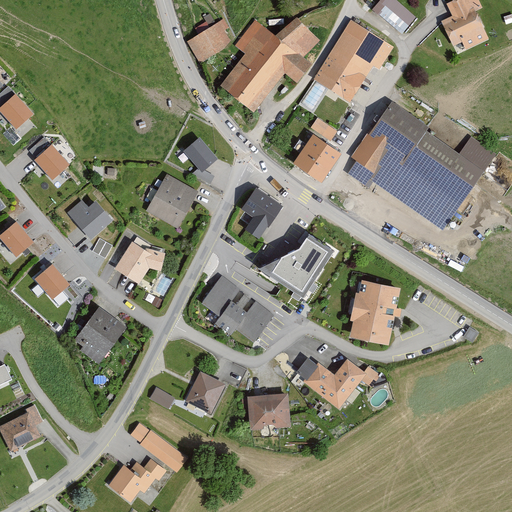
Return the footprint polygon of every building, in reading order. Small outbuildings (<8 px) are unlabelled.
[(417,18),(395,0),(389,0),(379,14),(404,34),(417,18)] [(455,16),(444,20),(454,47),(488,34),(480,12),(474,14),(468,0),(457,0),(450,3),(455,16)] [(304,59),(321,42),(300,15),(278,33),(258,19),(235,45),(247,55),(223,87),(255,112),(286,75),(299,84),(314,67),(304,59)] [(395,47),(353,20),(314,79),(351,103),(374,67),(380,71),(395,47)] [(219,24),(188,42),(200,63),(231,45),(219,24)] [(0,101),(13,90),(8,84),(0,90),(0,101)] [(33,114),(15,94),(0,108),(0,112),(16,130),(33,114)] [(429,128),(391,102),(351,158),(357,162),(348,174),(369,188),(373,183),(442,231),(496,155),(470,137),(459,154),(427,131),(429,128)] [(331,138),(338,127),(318,114),(311,124),(331,138)] [(33,155),(49,140),(44,134),(28,149),(33,155)] [(218,160),(201,138),(184,152),(201,173),(218,160)] [(338,155),(313,139),(296,164),(321,181),(338,155)] [(70,166),(51,145),(34,160),(53,181),(70,166)] [(199,193),(169,176),(149,211),(179,228),(199,193)] [(284,204),(259,188),(243,211),(256,219),(248,230),(262,239),(284,204)] [(88,208),(82,200),(68,213),(91,240),(113,221),(95,201),(88,208)] [(34,243),(16,222),(0,235),(0,238),(16,258),(34,243)] [(333,252),(309,236),(300,250),(259,269),(303,298),(333,252)] [(112,246),(100,239),(93,251),(106,258),(112,246)] [(133,243),(117,268),(139,283),(149,267),(161,270),(165,253),(139,247),(133,243)] [(70,286),(52,265),(35,280),(52,300),(70,286)] [(276,314),(223,276),(204,302),(257,340),(276,314)] [(402,286),(363,279),(353,336),(391,343),(402,286)] [(100,306),(77,339),(73,344),(102,365),(129,327),(100,306)] [(337,374),(321,362),(305,383),(340,409),(367,373),(348,359),(337,374)] [(5,364),(0,366),(0,385),(12,380),(5,364)] [(228,384),(203,371),(188,402),(212,414),(228,384)] [(177,400),(158,389),(151,400),(170,411),(177,400)] [(289,394),(250,396),(252,431),(291,429),(289,394)] [(31,414),(0,429),(13,454),(43,439),(31,414)] [(142,425),(132,437),(180,474),(190,461),(142,425)] [(125,466),(110,487),(134,504),(141,494),(149,499),(168,471),(151,459),(145,468),(138,464),(133,471),(125,466)]
